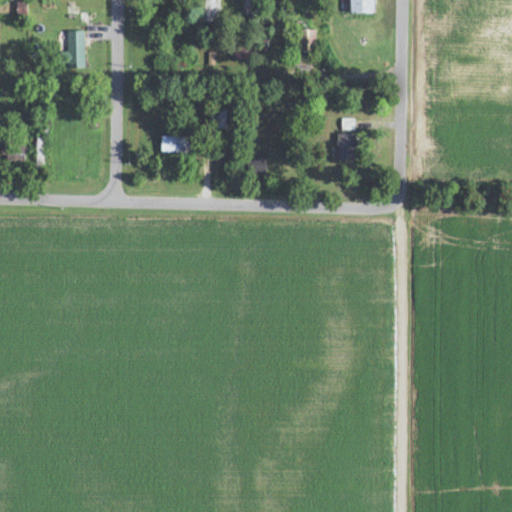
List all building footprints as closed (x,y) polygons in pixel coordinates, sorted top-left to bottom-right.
[(216,0),(200,0),(201,23),(217,22),(216,0)] [(349,0),(350,15),(374,14),(373,0),(349,0)] [(84,69),(84,32),(68,32),(68,70),(84,69)] [(353,131),(353,120),(341,120),(340,131),(353,131)] [(355,135),(337,135),(336,162),(354,163),(355,135)] [(161,153),(192,153),(193,137),(161,137),(161,153)] [(24,162),(24,151),(6,151),(7,163),(24,162)] [(266,159),(250,159),(250,172),(266,173),(266,159)]
